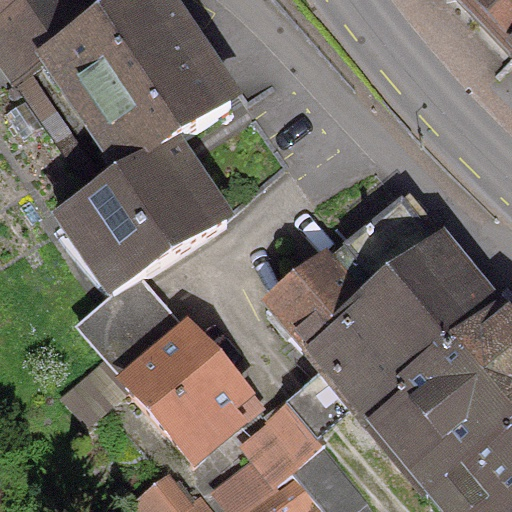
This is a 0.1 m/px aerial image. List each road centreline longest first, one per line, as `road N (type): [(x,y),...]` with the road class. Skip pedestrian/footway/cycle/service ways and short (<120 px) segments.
road 1 (residential): [(511,247),(481,235),(240,0)]
road 2 (primary): [(351,0),(457,127),(511,177)]
